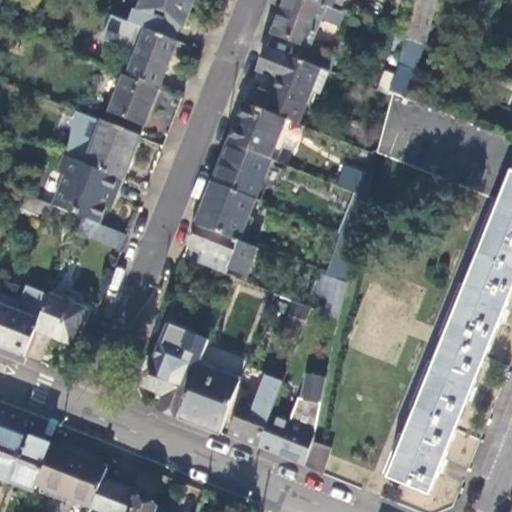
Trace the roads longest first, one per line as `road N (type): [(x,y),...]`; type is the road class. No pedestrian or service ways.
road 1 (residential): [(97,410),(259,0)]
road 2 (residential): [(302,491),(97,410)]
